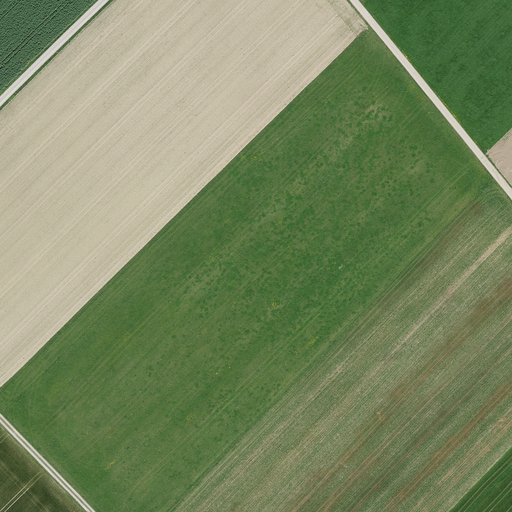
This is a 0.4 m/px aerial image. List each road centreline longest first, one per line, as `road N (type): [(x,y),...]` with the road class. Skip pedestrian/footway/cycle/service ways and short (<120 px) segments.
road 1 (track): [(354,0),(511,194)]
road 2 (track): [(0,102),(105,0)]
road 3 (track): [(0,418),(91,511)]
